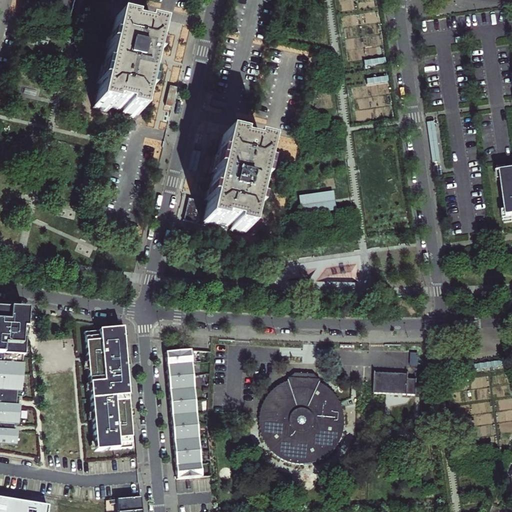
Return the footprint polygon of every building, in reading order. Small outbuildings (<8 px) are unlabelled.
[(113,22),(100,78),(97,77),(95,87),(97,87),(92,108),(108,111),(109,108),(121,111),(120,114),(136,118),(141,97),(145,98),(147,89),(143,88),(149,62),(150,58),(151,53),(157,31),(140,28),(140,31),(127,28),(128,25),(113,22)] [(245,234),(258,179),(261,180),(264,171),(260,170),(264,155),(266,147),(250,144),(249,147),(237,145),(238,141),(223,138),(218,160),(216,159),(213,169),(215,170),(208,199),(208,202),(190,198),(185,220),(198,223),(199,220),(203,221),(203,224),(218,227),(219,224),(223,225),(231,227),(231,230),(245,234)] [(511,171),(501,173),(508,219),(511,217),(511,171)] [(333,189),(297,195),(300,215),(336,209),(333,189)] [(20,317),(0,314),(0,448),(17,450),(18,428),(20,403),(25,318),(20,317)] [(122,333),(84,337),(86,360),(92,423),(95,454),(132,451),(127,399),(122,333)] [(213,351),(204,350),(204,352),(204,358),(212,359),(213,351)] [(190,351),(166,353),(177,483),(202,480),(190,351)] [(375,394),(417,397),(418,381),(410,381),(410,376),(376,374),(375,394)] [(347,433),(348,424),(347,420),(346,412),(343,404),(338,397),(332,391),(327,387),(321,384),(321,381),(320,381),(291,380),(290,380),(290,383),(284,386),(277,390),(271,396),(267,403),(263,411),(262,419),(262,428),(263,436),(266,444),(271,451),(277,457),(284,461),(292,465),(299,466),(308,467),(315,466),(321,464),(328,460),(335,454),(340,448),(344,441),(347,433)] [(0,511),(48,511),(49,509),(0,500),(0,511)] [(141,511),(140,501),(116,503),(117,511),(141,511)]
